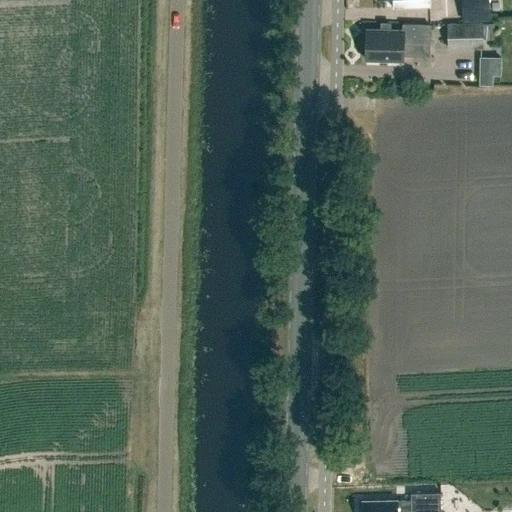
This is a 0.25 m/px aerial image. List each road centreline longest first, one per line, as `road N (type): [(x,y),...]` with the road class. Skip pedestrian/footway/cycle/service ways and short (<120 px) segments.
road 1 (secondary): [(290,511),(305,0)]
road 2 (unclassified): [(161,511),(174,0)]
